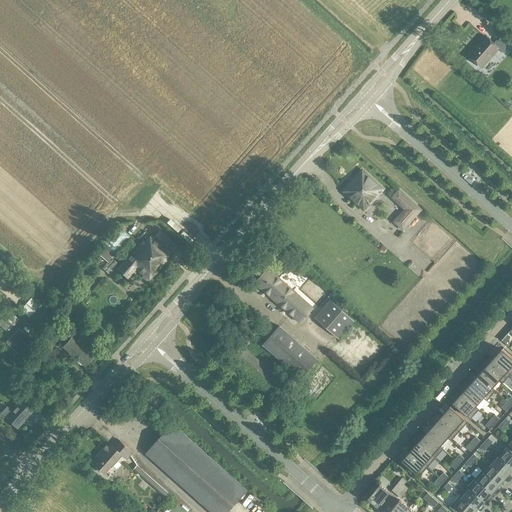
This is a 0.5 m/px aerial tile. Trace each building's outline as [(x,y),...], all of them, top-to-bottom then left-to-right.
[(469,55),(482,67),(499,48),(504,53),(509,48),(498,38),(494,44),(485,36),(469,55)] [(511,107),(511,105),(506,100),(503,103),(510,109),(511,107)] [(362,170),(343,191),(364,210),(383,189),(362,170)] [(421,210),(399,190),(392,197),(405,209),(394,222),(403,229),(421,210)] [(309,244),(308,245),(320,255),(320,254),(328,246),(329,247),(328,247),(329,248),(341,234),(341,233),(340,234),(321,216),(322,216),(321,215),(309,229),(309,230),(310,229),(317,236),(309,245),(309,244)] [(177,233),(181,229),(170,219),(167,223),(177,233)] [(114,254),(130,236),(117,225),(101,243),(114,254)] [(144,241),(136,250),(133,253),(132,252),(126,259),(117,269),(127,277),(135,268),(143,275),(142,276),(146,280),(147,278),(148,280),(166,260),(164,259),(176,246),(159,231),(153,238),(150,235),(145,241),(144,241)] [(194,241),(183,232),(180,235),(191,244),(194,241)] [(119,261),(101,244),(95,250),(107,261),(102,268),(108,273),(119,261)] [(255,283),(279,304),(300,323),(313,308),(269,269),(255,283)] [(31,299),(26,304),(22,309),(29,316),(39,305),(38,304),(31,299)] [(355,321),(336,304),(330,299),(314,317),(339,339),(355,321)] [(39,305),(29,316),(29,317),(44,330),(54,319),(39,305)] [(0,314),(0,326),(6,332),(18,319),(6,308),(0,314)] [(300,379),(317,360),(280,326),(263,345),(300,379)] [(20,356),(33,341),(18,327),(5,342),(20,356)] [(84,366),(94,355),(72,335),(62,347),(84,366)] [(231,357),(280,401),(291,389),(241,345),(231,357)] [(511,357),(501,348),(493,357),(493,358),(511,374),(511,372),(511,357)] [(511,374),(493,358),(485,367),(503,383),(511,374)] [(503,383),(485,367),(477,375),(495,392),(495,391),(492,388),(499,380),(502,383),(503,383)] [(495,392),(477,375),(469,385),(487,401),(495,392)] [(7,388),(11,384),(5,378),(1,382),(7,388)] [(487,401),(469,385),(461,394),(479,410),(479,409),(476,406),(483,398),(486,401),(487,401)] [(479,410),(461,394),(452,403),(470,419),(479,410)] [(22,398),(11,410),(5,417),(17,427),(33,409),(22,398)] [(506,411),(511,406),(506,402),(501,407),(506,411)] [(5,417),(11,410),(6,406),(0,412),(0,415),(4,419),(5,417)] [(450,406),(441,415),(459,431),(468,422),(450,406)] [(495,414),(490,420),(495,424),(500,419),(495,414)] [(459,431),(441,415),(433,424),(451,440),(459,431)] [(510,422),(506,418),(502,422),(506,426),(510,422)] [(495,424),(490,420),(485,425),(490,429),(495,424)] [(502,431),(506,426),(502,422),(498,426),(502,431)] [(211,511),(227,511),(247,490),(172,423),(165,431),(146,453),(211,511)] [(451,440),(433,424),(425,433),(440,446),(448,438),(451,440)] [(440,446),(425,433),(417,442),(435,458),(436,458),(432,455),(440,446)] [(475,446),(480,440),(475,436),(471,441),(475,446)] [(492,442),(488,438),(484,442),(488,446),(492,442)] [(126,459),(132,452),(118,439),(118,440),(121,442),(116,448),(109,442),(92,462),(108,476),(109,476),(105,472),(121,454),(126,459)] [(471,451),(475,446),(471,441),(466,447),(471,451)] [(435,458),(417,442),(409,451),(427,467),(435,458)] [(484,450),(488,446),(484,442),(480,446),(484,450)] [(511,452),(504,445),(497,454),(511,467),(511,452)] [(427,467),(409,451),(401,460),(419,476),(427,467)] [(459,464),(464,458),(459,454),(455,459),(459,464)] [(478,458),(473,454),(469,458),(474,462),(478,458)] [(511,469),(511,467),(497,454),(490,462),(506,476),(511,469)] [(470,467),(474,462),(469,458),(465,463),(470,467)] [(455,469),(459,464),(455,459),(450,464),(455,469)] [(506,476),(490,462),(489,462),(492,464),(485,472),(483,470),(482,470),(498,484),(499,484),(506,476)] [(167,498),(170,494),(137,465),(134,469),(167,498)] [(463,474),(459,470),(455,474),(459,478),(463,474)] [(498,484),(482,470),(475,478),(491,492),(498,484)] [(443,472),(439,477),(443,481),(448,476),(443,472)] [(455,483),(459,478),(455,474),(451,479),(455,483)] [(396,494),(407,481),(402,477),(391,490),(396,494)] [(439,487),(443,481),(439,477),(434,482),(439,487)] [(491,492),(475,478),(468,486),(484,501),(491,492)] [(407,481),(396,494),(401,498),(409,488),(404,484),(407,481)] [(452,486),(448,482),(444,487),(448,491),(452,486)] [(377,507),(390,492),(380,483),(377,488),(374,485),(369,492),(371,494),(367,499),(377,507)] [(484,501),(468,486),(470,489),(464,496),(461,494),(477,509),(484,501)] [(429,503),(433,498),(428,493),(423,498),(429,503)] [(473,511),(477,509),(461,494),(449,507),(454,511),(473,511)] [(434,507),(438,502),(433,498),(429,503),(434,507)] [(405,511),(409,507),(399,499),(389,511),(405,511)]
